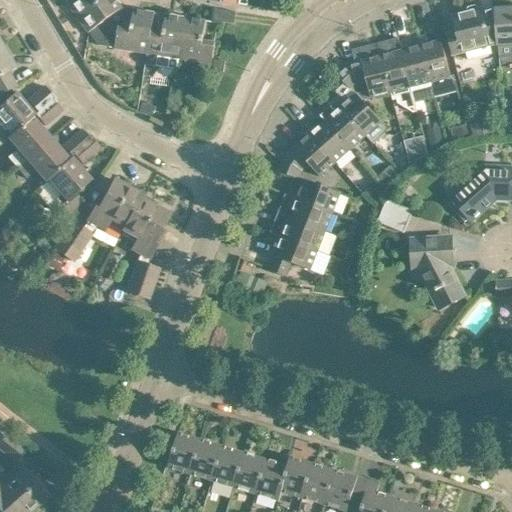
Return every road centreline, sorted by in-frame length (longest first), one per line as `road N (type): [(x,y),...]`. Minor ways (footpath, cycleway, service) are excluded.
road 1 (residential): [(157,377),(511,478)]
road 2 (residential): [(218,176),(90,106),(14,0)]
road 3 (unclassified): [(218,176),(269,79),(346,0)]
road 4 (unclassified): [(157,377),(218,176)]
road 5 (unclassified): [(108,511),(157,377)]
